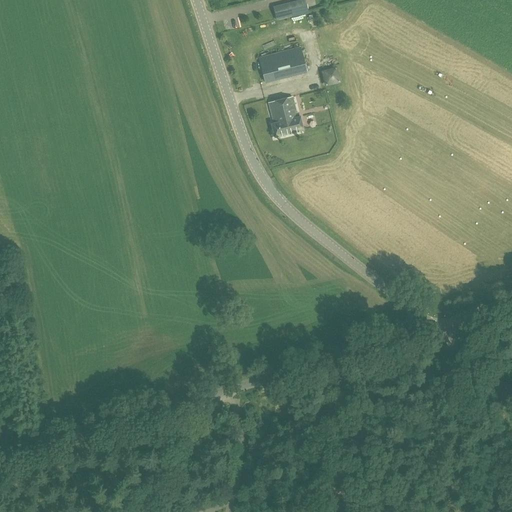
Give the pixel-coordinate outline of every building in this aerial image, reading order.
[(302,0),(295,2),(298,14),(307,12),(304,0),(302,0)] [(273,7),(276,20),(285,17),(282,5),(273,7)] [(258,57),(264,83),(307,72),(300,47),(258,57)] [(335,70),(326,71),(327,82),(336,81),(335,70)] [(270,124),(274,137),(303,130),(300,116),(299,116),(299,114),(296,114),(291,96),(268,102),(273,123),(270,124)]
